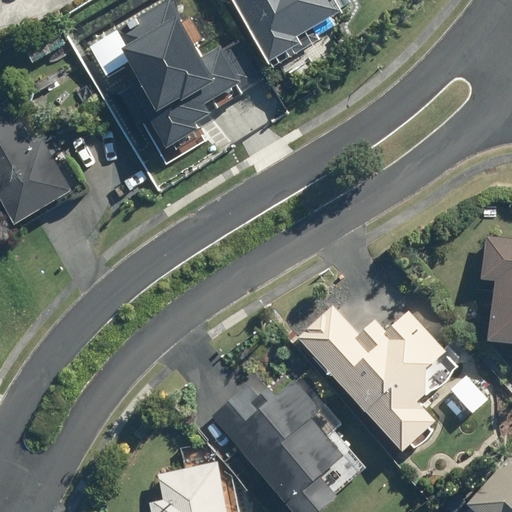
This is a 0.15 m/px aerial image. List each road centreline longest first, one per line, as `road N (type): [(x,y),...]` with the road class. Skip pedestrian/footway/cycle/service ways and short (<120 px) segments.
road 1 (tertiary): [(511,87),(388,193),(181,313),(124,362),(35,511)]
road 2 (tertiary): [(0,443),(56,353),(124,283),(352,138),(419,86),(469,31)]
